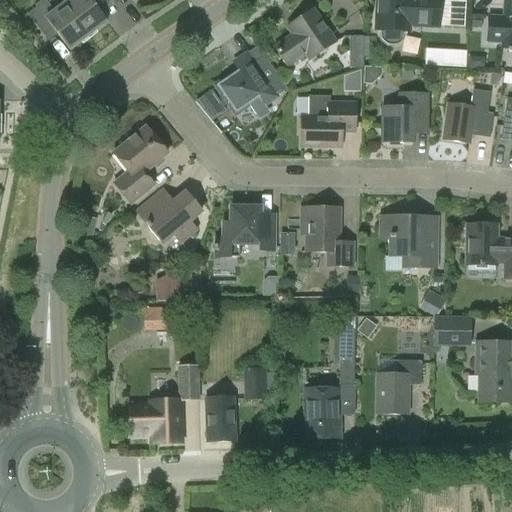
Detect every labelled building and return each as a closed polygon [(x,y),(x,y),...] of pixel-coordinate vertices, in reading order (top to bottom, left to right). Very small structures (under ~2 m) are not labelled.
[(41,0),(35,5),(37,8),(27,15),(47,42),(57,35),(69,50),(87,36),(63,4),(54,12),(44,0),(41,0)] [(69,0),(63,4),(87,36),(106,22),(101,16),(115,6),(110,0),(69,0)] [(376,0),(375,30),(376,33),(379,34),(381,41),(387,46),(395,46),(401,42),(404,35),(404,32),(408,32),(408,26),(438,28),(439,0),(376,0)] [(501,48),(511,49),(511,0),(503,0),(503,18),(487,17),(486,42),(501,43),(501,48)] [(313,10),(286,28),(291,35),(273,48),(286,68),(304,55),(308,61),(335,43),(313,10)] [(350,37),(349,68),(363,69),(364,37),(350,37)] [(426,48),(425,65),(467,66),(468,49),(426,48)] [(230,77),(229,77),(216,86),(235,114),(248,105),(253,112),(287,89),(264,56),(252,65),(245,55),(234,63),(242,74),(235,79),(235,78),(234,78),(233,77),(232,77),(230,77)] [(200,96),(207,118),(224,112),(217,90),(200,96)] [(473,90),(470,109),(449,105),(443,140),(468,144),(470,136),(489,139),(493,115),(487,114),(490,93),(473,90)] [(397,94),(397,111),(383,111),(383,141),(411,142),(411,124),(429,124),(429,94),(397,94)] [(309,96),(308,117),(301,117),(300,148),(340,148),(340,133),(354,133),(354,104),(330,104),(330,97),(309,96)] [(501,139),(511,141),(511,99),(507,99),(501,139)] [(145,128),(112,154),(128,173),(113,184),(130,204),(153,185),(143,173),(166,154),(145,128)] [(180,243),(195,231),(188,222),(200,213),(184,193),(165,208),(155,197),(136,213),(162,244),(173,235),(180,243)] [(258,245),(258,252),(273,252),(273,220),(259,220),(260,208),(229,208),(229,223),(222,223),(222,239),(215,238),(214,258),(238,258),(239,245),(258,245)] [(326,253),(326,268),(352,268),(352,243),(338,243),(338,209),(300,208),(300,236),(307,236),(307,253),(326,253)] [(92,240),(97,219),(83,216),(79,237),(92,240)] [(394,216),(392,218),(379,217),(379,238),(389,239),(388,257),(405,257),(416,269),(435,269),(436,233),(419,232),(419,218),(407,218),(405,216),(394,216)] [(502,266),(502,280),(511,279),(511,239),(496,240),(496,226),(466,225),(465,265),(502,266)] [(295,232),(281,233),(282,255),(296,254),(295,232)] [(154,278),(156,301),(179,300),(178,276),(154,278)] [(168,331),(168,308),(143,309),(143,331),(168,331)] [(339,385),(354,386),(355,320),(351,320),(351,310),(335,310),(334,362),(339,362),(339,385)] [(435,320),(435,346),(468,346),(469,320),(435,320)] [(476,375),(479,375),(479,403),(511,403),(511,380),(508,380),(509,344),(476,344),(476,375)] [(397,361),(397,375),(379,375),(378,415),(405,416),(406,385),(421,385),(421,362),(397,361)] [(178,402),(200,402),(198,366),(177,367),(178,402)] [(267,401),(267,395),(275,395),(274,373),(266,374),(266,369),(243,369),(244,401),(267,401)] [(338,390),(304,391),(305,440),(340,439),(338,390)] [(233,399),(206,400),(207,442),(234,442),(233,399)] [(152,444),(180,444),(179,402),(150,403),(152,444)]
